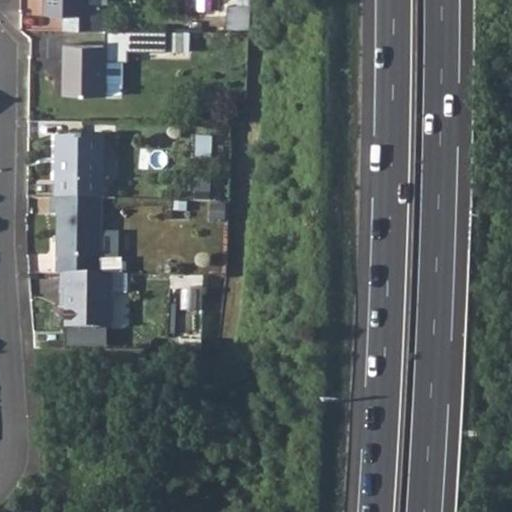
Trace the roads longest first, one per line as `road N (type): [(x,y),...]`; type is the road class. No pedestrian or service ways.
road 1 (motorway): [(394,0),(376,511)]
road 2 (motorway): [(425,511),(442,0)]
road 3 (residential): [(0,478),(10,462),(0,211),(7,56),(0,45)]
